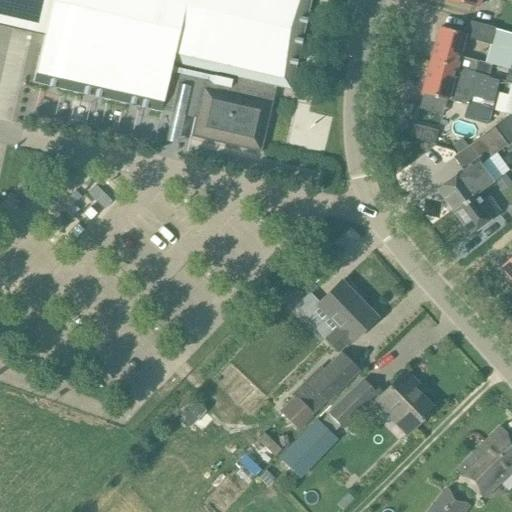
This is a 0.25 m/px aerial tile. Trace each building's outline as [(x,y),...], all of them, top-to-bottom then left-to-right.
[(0,0),(0,7),(46,18),(43,30),(45,31),(44,32),(33,81),(162,110),(162,109),(195,116),(191,135),(261,151),(266,129),(276,85),(291,89),(311,0),(0,0)] [(511,67),(511,34),(496,31),(487,64),(466,58),(466,60),(460,59),(466,35),(440,28),(431,61),(491,76),(494,65),(511,70),(511,67)] [(469,106),(466,119),(489,125),(498,90),(488,87),(491,76),(431,61),(422,94),(469,106)] [(511,114),(501,122),(511,136),(511,114)] [(453,211),(477,195),(482,191),(493,182),(480,165),(507,145),(496,130),(471,147),(479,158),(466,168),(437,189),(453,211)] [(462,138),(452,145),(458,154),(468,146),(462,138)] [(511,169),(500,178),(511,195),(511,169)] [(477,195),(453,211),(470,234),(501,211),(489,195),(481,201),(477,195)] [(511,256),(501,267),(511,278),(511,256)] [(326,340),(338,352),(351,339),(353,342),(376,319),(340,282),(317,305),(339,327),(326,340)] [(294,397),(280,410),(299,430),(313,417),(360,372),(341,352),(294,397)] [(417,384),(405,372),(378,398),(411,431),(433,409),(413,388),(417,384)] [(350,391),(327,414),(328,415),(340,427),(341,429),(365,406),(350,391)] [(320,422),(333,434),(340,427),(328,415),(320,422)] [(316,419),(278,458),(301,479),(338,440),(316,419)] [(455,472),(482,500),(511,470),(511,439),(500,427),(455,472)] [(464,511),(469,506),(447,489),(428,511),(464,511)]
